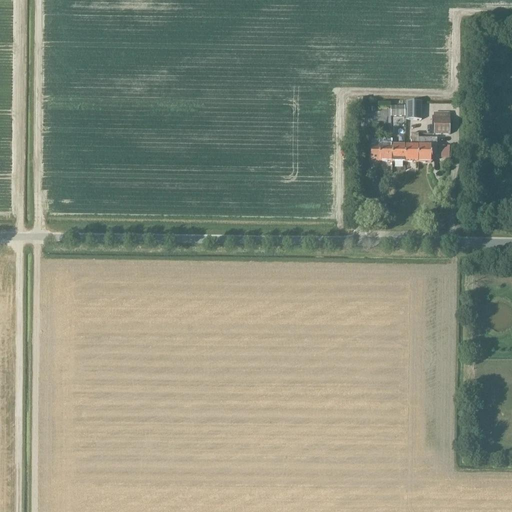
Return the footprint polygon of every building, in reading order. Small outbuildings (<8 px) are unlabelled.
[(421,120),(421,102),(405,102),(405,120),(421,120)] [(357,105),(357,120),(367,120),(367,106),(357,105)] [(377,106),(377,117),(387,116),(386,106),(377,106)] [(390,107),(390,117),(404,118),(404,107),(390,107)] [(434,119),(433,135),(450,135),(450,119),(434,119)] [(405,146),(405,163),(418,163),(418,147),(418,135),(411,134),(411,146),(405,146)] [(371,146),(371,162),(392,162),(392,146),(392,140),(379,140),(379,146),(371,146)] [(405,163),(405,146),(392,146),(392,162),(405,163)] [(431,147),(418,147),(418,163),(431,163),(431,147)]
